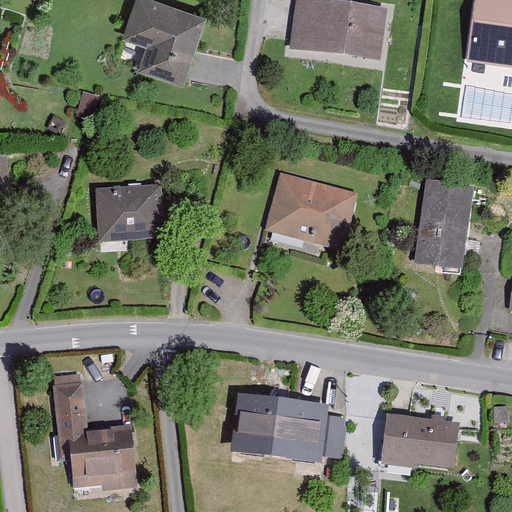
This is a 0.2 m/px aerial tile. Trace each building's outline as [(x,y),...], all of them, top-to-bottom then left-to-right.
[(156,0),(128,0),(118,37),(142,45),(139,68),(175,81),(202,15),(156,0)] [(302,0),(293,0),(287,44),(376,56),(382,14),(302,0)] [(511,0),(473,0),(464,59),(511,64),(511,0)] [(0,155),(0,204),(8,204),(1,155),(0,155)] [(279,173),(261,231),(344,247),(358,194),(279,173)] [(422,180),(411,261),(463,265),(471,185),(422,180)] [(93,187),(95,243),(161,242),(162,185),(93,187)] [(58,455),(67,485),(135,485),(131,428),(89,432),(77,374),(50,375),(58,455)] [(235,395),(228,450),(315,460),(322,447),(347,445),(350,414),(325,412),(324,404),(235,395)] [(385,415),(380,461),(449,469),(454,423),(385,415)]
